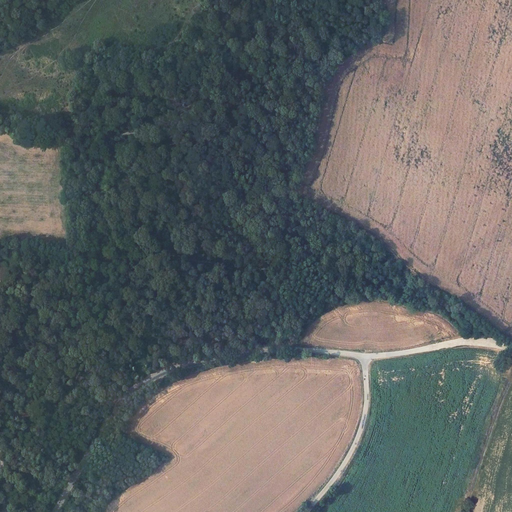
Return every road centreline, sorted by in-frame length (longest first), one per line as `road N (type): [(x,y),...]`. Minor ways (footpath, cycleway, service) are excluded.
road 1 (unclassified): [(54,511),(108,417),(157,374),(283,348),(363,356)]
road 2 (unclassified): [(363,356),(360,431),(305,511)]
road 3 (track): [(511,374),(464,511)]
road 4 (track): [(0,114),(122,132)]
